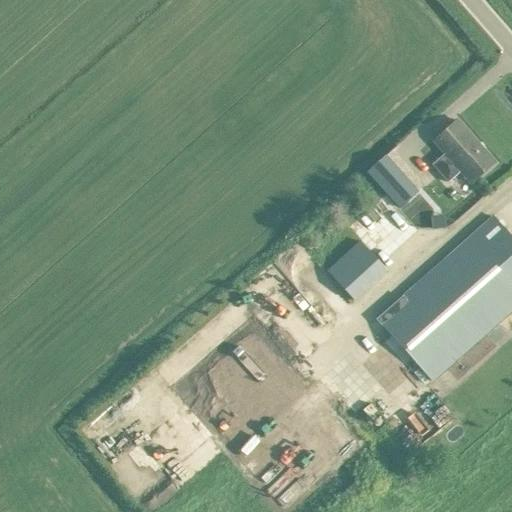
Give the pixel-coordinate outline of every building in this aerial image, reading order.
[(434,142),(445,154),(432,165),(448,183),(460,172),(471,183),(495,162),(458,121),(434,142)] [(421,122),(391,151),(409,169),(421,157),(415,152),(433,135),(421,122)] [(385,155),(367,172),(399,208),(418,191),(385,155)] [(433,381),(511,311),(511,237),(494,217),(479,230),(378,320),(433,381)] [(361,242),(327,272),(353,301),(387,270),(361,242)] [(325,322),(347,302),(310,262),(288,282),(325,322)] [(270,263),(248,282),(292,334),(300,327),(310,339),(324,327),(270,263)] [(160,411),(251,511),(287,511),(327,476),(219,358),(160,411)] [(300,388),(283,401),(295,416),(312,403),(300,388)] [(116,389),(105,400),(116,412),(128,402),(116,389)] [(393,423),(409,416),(402,402),(387,408),(393,423)] [(108,481),(126,497),(164,454),(146,438),(108,481)]
